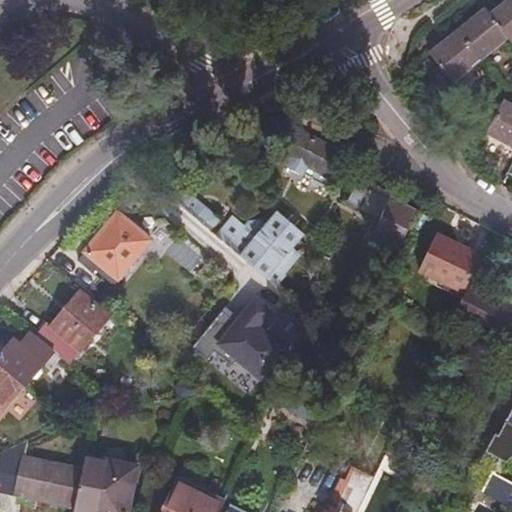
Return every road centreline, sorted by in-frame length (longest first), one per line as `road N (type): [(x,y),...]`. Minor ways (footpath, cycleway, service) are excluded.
road 1 (tertiary): [(228,86),(122,153),(64,202),(0,276)]
road 2 (residential): [(331,28),(456,188),(511,216)]
road 3 (residential): [(228,86),(201,62),(83,0)]
